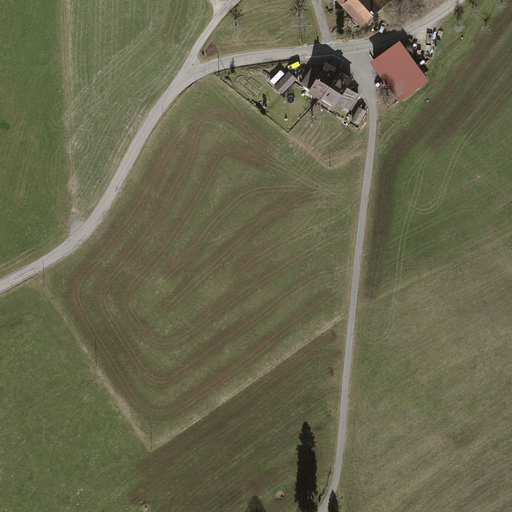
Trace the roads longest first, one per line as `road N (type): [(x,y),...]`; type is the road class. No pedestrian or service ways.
road 1 (unclassified): [(352,47),(370,91),(373,128),(339,462),(319,511)]
road 2 (tertiary): [(0,287),(88,228),(157,111),(186,80),(250,58),(352,47)]
road 3 (track): [(79,238),(66,0)]
